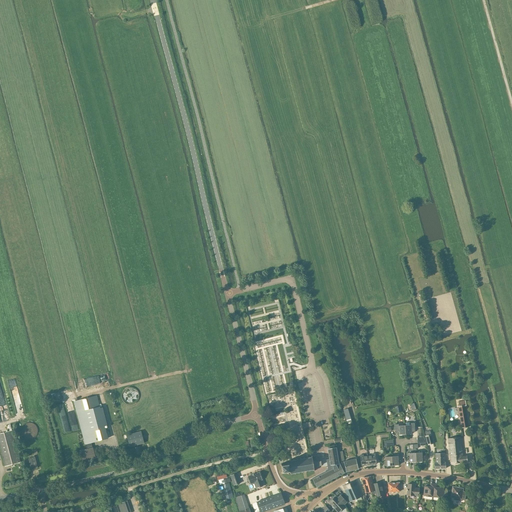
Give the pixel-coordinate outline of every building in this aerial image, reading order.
[(429,319),(434,318),(430,305),(426,306),(429,319)] [(86,444),(91,443),(108,438),(105,425),(107,425),(102,407),(100,408),(97,395),(73,401),(85,444),(86,444)] [(465,401),(458,402),(459,406),(461,417),(459,417),(461,428),(468,427),(468,426),(465,406),(466,406),(465,401)] [(343,410),(344,412),(351,434),(356,433),(348,408),(343,410)] [(411,423),(410,422),(405,422),(406,425),(404,425),(406,434),(412,434),(412,432),(415,432),(414,423),(411,423)] [(399,435),(406,434),(404,425),(398,426),(398,425),(398,424),(397,423),(396,423),(395,423),(394,424),(394,425),(394,430),(395,430),(395,433),(398,433),(399,435)] [(12,430),(0,433),(0,448),(5,466),(21,462),(12,430)] [(140,432),(126,436),(129,447),(144,443),(140,432)] [(434,444),(432,434),(425,436),(427,445),(434,444)] [(467,456),(463,456),(461,437),(448,439),(450,464),(468,462),(467,456)] [(91,443),(86,444),(87,449),(80,451),(83,461),(95,457),(93,448),(92,448),(91,443)] [(326,471),(312,478),(316,487),(344,472),(340,465),(339,466),(339,464),(336,447),(328,449),(329,459),(326,460),(328,469),(325,471),(326,471)] [(371,456),(368,456),(368,465),(376,464),(375,453),(371,453),(371,456)] [(434,468),(446,468),(445,462),(445,453),(436,453),(436,462),(434,462),(434,468)] [(368,465),(368,456),(364,456),(364,454),(360,454),(361,465),(368,465)] [(36,457),(29,459),(32,470),(39,468),(36,457)] [(289,464),(288,465),(289,471),(290,471),(290,474),(314,470),(314,466),(321,465),(320,457),(312,458),(312,457),(288,461),(289,464)] [(356,458),(344,461),(346,472),(358,469),(356,458)] [(283,472),(290,471),(289,471),(288,465),(289,464),(283,465),(281,463),(280,465),(281,466),(282,471),(281,473),(282,474),(283,472)] [(215,473),(216,475),(217,479),(227,476),(225,471),(215,473)] [(252,474),(248,476),(248,477),(247,477),(249,483),(250,483),(250,484),(252,483),(254,488),(256,487),(256,488),(259,487),(263,486),(262,486),(263,485),(261,480),(262,479),(259,472),(255,474),(255,473),(252,474)] [(237,473),(230,475),(234,485),(240,483),(237,473)] [(375,494),(375,490),(371,477),(361,478),(365,493),(371,491),(372,494),(375,494)] [(362,500),(361,497),(362,496),(355,480),(343,485),(350,501),(356,499),(357,502),(362,500)] [(380,482),(374,484),(377,496),(383,494),(380,482)] [(232,491),(229,483),(223,484),(225,493),(232,491)] [(397,483),(386,483),(387,492),(390,492),(390,494),(391,494),(400,493),(399,486),(397,486),(397,483)] [(414,495),(419,495),(419,488),(415,488),(415,485),(407,484),(407,489),(407,495),(414,495)] [(424,496),(433,496),(434,484),(430,484),(430,487),(424,486),(424,496)] [(434,484),(433,496),(442,497),(443,488),(437,488),(436,487),(436,484),(434,484)] [(450,497),(454,498),(454,500),(461,501),(462,499),(465,500),(466,491),(463,491),(464,488),(452,486),(450,497)] [(281,493),(273,496),(257,502),(260,511),(262,511),(285,504),(281,493)] [(250,511),(249,508),(245,497),(245,494),(234,497),(235,499),(236,507),(237,511),(250,511)] [(330,500),(331,500),(329,502),(334,508),(335,508),(338,511),(337,511),(338,511),(345,506),(343,504),(346,502),(340,495),(337,498),(336,496),(334,498),(333,497),(330,500)] [(118,504),(120,511),(128,511),(125,502),(118,504)]
